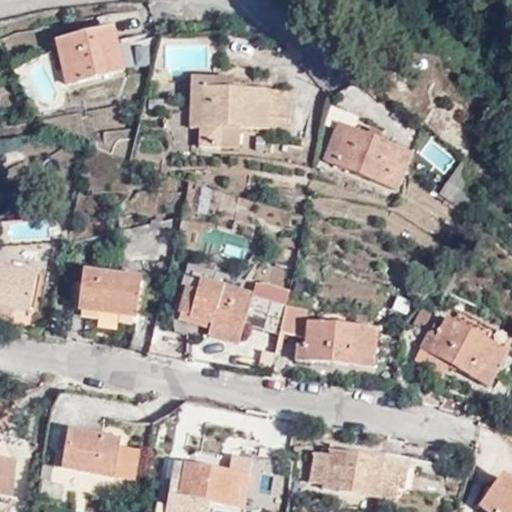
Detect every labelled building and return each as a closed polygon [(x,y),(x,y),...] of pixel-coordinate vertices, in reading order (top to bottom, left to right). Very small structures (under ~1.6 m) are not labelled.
[(74,86),(128,75),(118,34),(66,44),(74,86)] [(194,84),(194,131),(204,132),(204,150),(243,151),(243,133),(269,134),(269,140),(291,141),(290,97),(236,94),(236,84),(194,84)] [(402,189),(415,152),(343,126),(327,164),(402,189)] [(204,132),(194,131),(193,150),(204,150),(204,132)] [(431,146),(424,157),(446,172),(453,161),(431,146)] [(441,193),(476,217),(461,162),(441,193)] [(8,266),(0,264),(0,306),(13,308),(28,311),(35,275),(7,270),(8,266)] [(83,279),(80,314),(140,320),(142,284),(83,279)] [(279,338),(285,309),(182,280),(173,316),(212,327),(208,341),(237,348),(243,328),(279,338)] [(13,308),(0,306),(0,317),(11,319),(13,308)] [(311,316),(285,309),(279,338),(299,343),(297,362),(376,369),(378,333),(310,327),(311,316)] [(419,336),(428,321),(420,315),(410,330),(419,336)] [(419,352),(448,367),(490,390),(507,359),(437,321),(419,352)] [(440,380),(448,367),(419,352),(413,366),(440,380)] [(63,466),(114,475),(120,439),(69,431),(63,466)] [(138,454),(138,480),(149,480),(149,455),(138,454)] [(380,502),(395,503),(398,479),(405,480),(407,458),(383,456),(382,461),(330,454),(330,460),(313,457),(310,484),(325,486),(325,495),(380,502)] [(0,496),(12,497),(13,466),(0,465),(0,496)] [(165,510),(173,511),(181,511),(184,502),(215,508),(241,511),(246,511),(252,480),(174,465),(165,510)] [(480,511),(511,511),(511,487),(510,490),(502,482),(480,511)] [(184,502),(181,511),(214,511),(215,508),(184,502)] [(394,511),(395,503),(380,502),(378,511),(394,511)]
